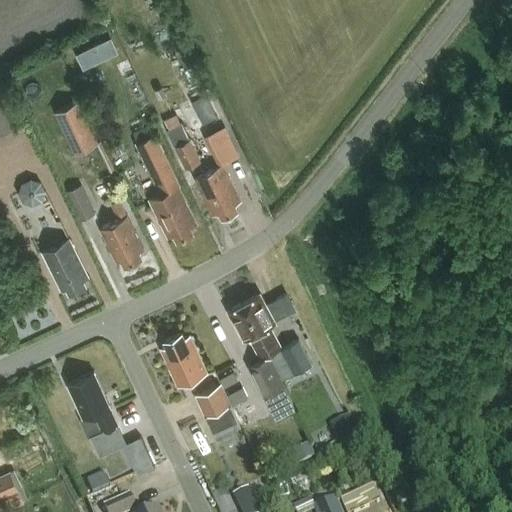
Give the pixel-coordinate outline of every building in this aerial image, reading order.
[(54,112),(74,153),(99,141),(79,100),(54,112)] [(191,140),(203,133),(195,116),(166,130),(186,168),(201,160),(191,140)] [(148,126),(134,133),(138,142),(153,135),(148,126)] [(224,126),(208,134),(222,163),(238,155),(237,153),(224,126)] [(176,239),(192,231),(190,225),(196,222),(179,184),(154,134),(153,135),(138,142),(135,144),(160,194),(149,199),(168,236),(173,233),(176,239)] [(235,203),(240,200),(222,163),(195,177),(213,214),(219,211),(222,217),(238,209),(235,203)] [(79,220),(95,213),(82,184),(65,191),(79,220)] [(139,250),(144,248),(119,198),(111,202),(119,218),(101,228),(118,261),(122,259),(125,264),(142,256),(139,250)] [(83,279),(89,276),(70,238),(43,251),(62,289),(67,286),(70,292),(86,284),(83,279)] [(271,325),(277,322),(261,292),(244,301),(273,354),(279,367),(278,367),(284,380),(313,364),(300,338),(282,347),(271,325)] [(286,386),(284,380),(278,367),(279,367),(273,354),(244,301),(228,309),(244,339),(250,336),(261,357),(248,364),(268,403),(290,392),(287,385),(286,386)] [(180,385),(209,372),(191,334),(185,337),(183,331),(164,339),(167,345),(163,347),(180,385)] [(100,454),(126,442),(93,371),(67,383),(83,417),(94,411),(103,430),(92,435),(100,454)] [(196,395),(205,415),(230,403),(221,383),(196,395)] [(350,417),(331,425),(339,446),(358,439),(350,417)] [(150,470),(164,464),(150,434),(136,440),(150,470)] [(363,444),(340,454),(344,463),(358,456),(362,464),(370,460),(363,444)] [(298,464),(315,457),(310,445),(293,452),(298,464)] [(0,500),(19,492),(10,473),(0,477),(0,500)] [(129,496),(104,507),(106,511),(134,511),(136,511),(129,496)] [(341,511),(335,498),(314,508),(315,511),(316,511),(341,511)] [(259,511),(254,502),(239,509),(240,511),(259,511)]
